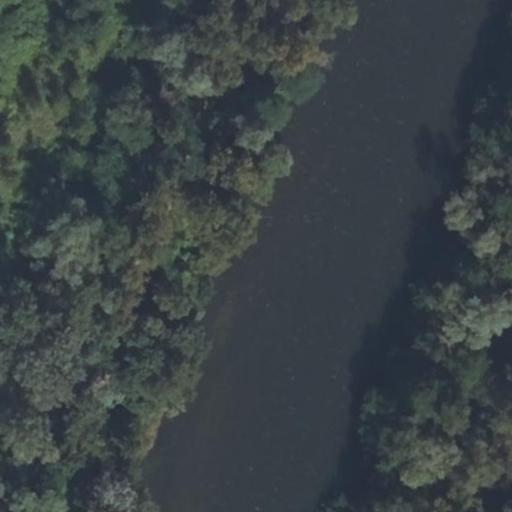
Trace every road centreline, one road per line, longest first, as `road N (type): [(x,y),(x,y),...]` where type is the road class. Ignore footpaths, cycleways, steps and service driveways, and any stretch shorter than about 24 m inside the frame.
road 1 (track): [(280,0),(98,511)]
road 2 (track): [(445,511),(511,273)]
